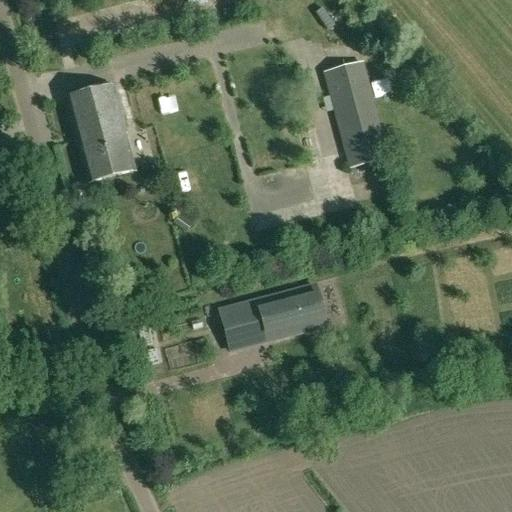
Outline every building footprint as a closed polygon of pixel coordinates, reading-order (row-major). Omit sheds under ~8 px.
[(389,159),(363,63),(323,74),(349,170),(389,159)] [(114,86),(63,99),(76,147),(78,147),(87,183),(134,171),(114,86)] [(3,153),(0,153),(0,179),(9,177),(3,153)] [(319,302),(319,301),(316,288),(256,303),(267,342),(276,340),(275,339),(325,326),(319,302)] [(219,313),(223,327),(255,318),(251,305),(219,313)] [(163,325),(142,331),(147,347),(168,341),(163,325)] [(169,352),(150,353),(151,369),(170,367),(169,352)]
